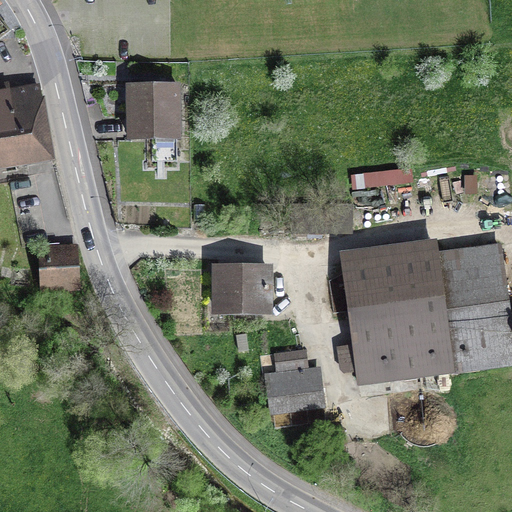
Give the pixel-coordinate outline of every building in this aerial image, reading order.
[(0,40),(11,32),(0,16),(0,9),(3,7),(0,3),(0,40)] [(10,90),(9,82),(0,83),(0,173),(57,164),(45,98),(42,99),(40,85),(10,90)] [(180,83),(125,85),(127,143),(156,143),(157,148),(174,148),(174,142),(182,142),(180,83)] [(414,184),(412,169),(351,176),(353,190),(414,184)] [(205,204),(194,205),(195,222),(205,222),(205,204)] [(355,374),(357,387),(511,367),(511,320),(502,244),(438,252),(437,241),(339,253),(352,350),(336,352),(339,376),(355,374)] [(38,246),(41,295),(81,292),(78,244),(38,246)] [(273,318),(274,266),(211,265),(211,317),(273,318)] [(0,303),(24,307),(26,291),(2,288),(0,301),(0,303)] [(249,352),(246,334),(236,336),(239,353),(249,352)] [(326,408),(321,367),(309,369),(306,350),(274,355),(276,372),(264,374),(270,416),(326,408)] [(345,444),(343,429),(322,433),(324,447),(345,444)]
